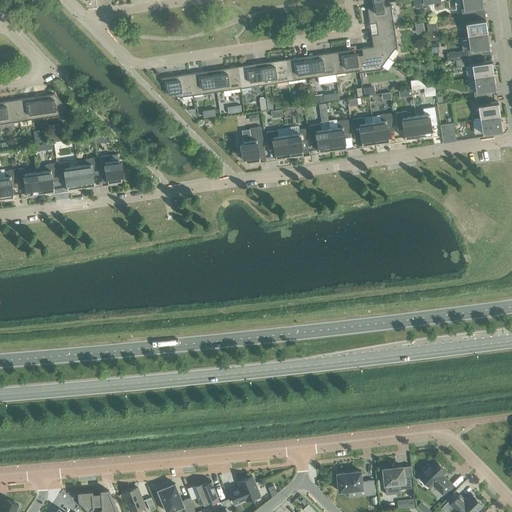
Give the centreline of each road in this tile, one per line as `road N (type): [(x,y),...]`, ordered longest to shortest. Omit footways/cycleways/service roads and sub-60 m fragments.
road 1 (residential): [(0,217),(511,141)]
road 2 (secondary): [(0,394),(511,339)]
road 3 (secondary): [(511,306),(0,359)]
road 4 (residential): [(350,0),(351,29),(340,37),(130,65),(111,48)]
road 5 (residential): [(50,478),(301,453)]
road 6 (residential): [(301,453),(443,434),(511,500)]
road 7 (residential): [(85,19),(210,0)]
